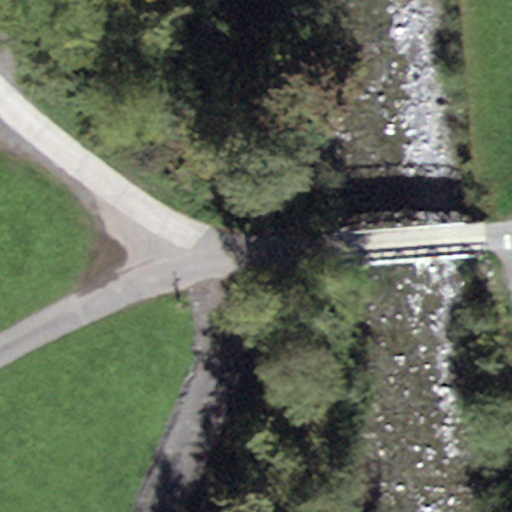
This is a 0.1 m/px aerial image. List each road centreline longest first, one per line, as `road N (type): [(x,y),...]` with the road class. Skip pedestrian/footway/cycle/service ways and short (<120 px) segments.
road 1 (unclassified): [(208,243),(303,249),(511,230)]
road 2 (unclassified): [(208,243),(105,183),(0,93)]
road 3 (unclassified): [(208,243),(0,355)]
